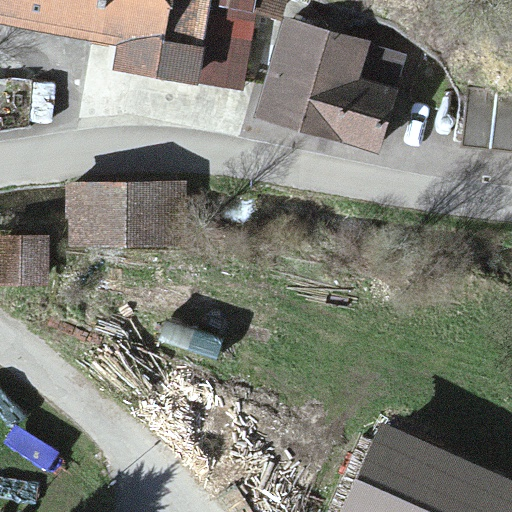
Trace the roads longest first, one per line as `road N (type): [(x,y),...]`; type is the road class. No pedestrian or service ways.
road 1 (unclassified): [(0,163),(121,152),(237,159),(511,200)]
road 2 (residential): [(0,332),(103,425),(174,511)]
